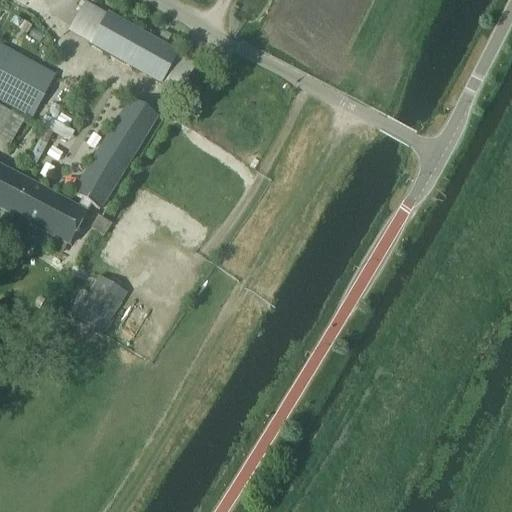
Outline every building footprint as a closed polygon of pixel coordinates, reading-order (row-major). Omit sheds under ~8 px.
[(106,17),(90,47),(160,85),(176,56),(106,17)] [(0,103),(31,120),(53,77),(0,48),(0,103)] [(130,103),(72,196),(80,202),(77,209),(84,213),(88,206),(98,212),(155,119),(130,103)] [(0,107),(0,134),(1,135),(13,114),(0,107)] [(0,211),(68,247),(86,214),(84,213),(77,209),(0,168),(0,211)] [(98,218),(90,230),(103,239),(111,227),(98,218)] [(73,321),(101,338),(129,294),(99,276),(73,321)]
